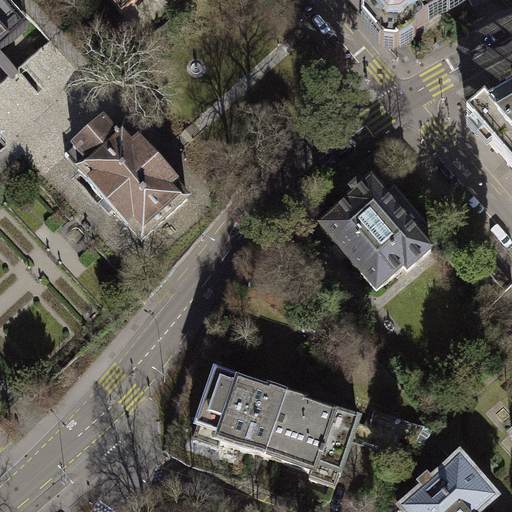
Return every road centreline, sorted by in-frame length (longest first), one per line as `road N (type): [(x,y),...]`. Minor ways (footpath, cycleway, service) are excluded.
road 1 (tertiary): [(87,428),(246,226),(321,156),(403,96)]
road 2 (primary): [(193,511),(0,313)]
road 3 (residential): [(282,511),(114,456)]
road 4 (residential): [(403,96),(511,227)]
road 5 (residential): [(311,0),(403,96)]
road 6 (tertiary): [(511,35),(403,96)]
